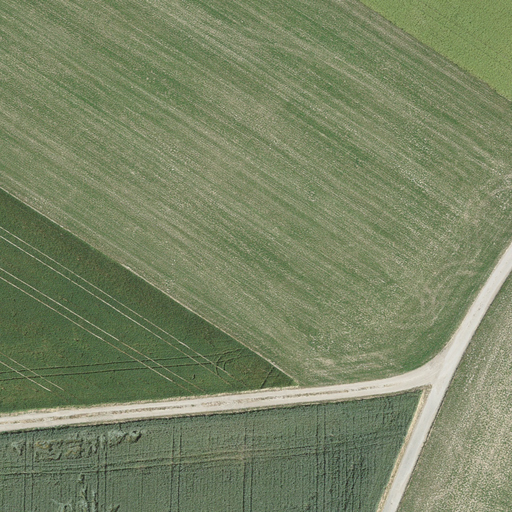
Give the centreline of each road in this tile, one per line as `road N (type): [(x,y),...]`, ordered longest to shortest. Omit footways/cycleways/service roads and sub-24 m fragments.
road 1 (track): [(387,511),(446,366),(378,388),(0,425)]
road 2 (track): [(511,258),(446,366)]
